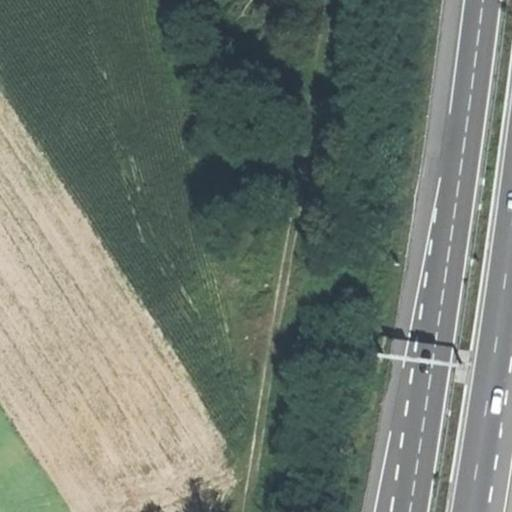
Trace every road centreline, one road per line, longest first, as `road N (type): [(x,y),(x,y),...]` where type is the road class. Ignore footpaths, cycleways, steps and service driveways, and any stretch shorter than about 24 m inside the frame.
road 1 (track): [(244,511),(327,0)]
road 2 (motorway): [(483,0),(409,511)]
road 3 (motorway): [(468,511),(511,233)]
